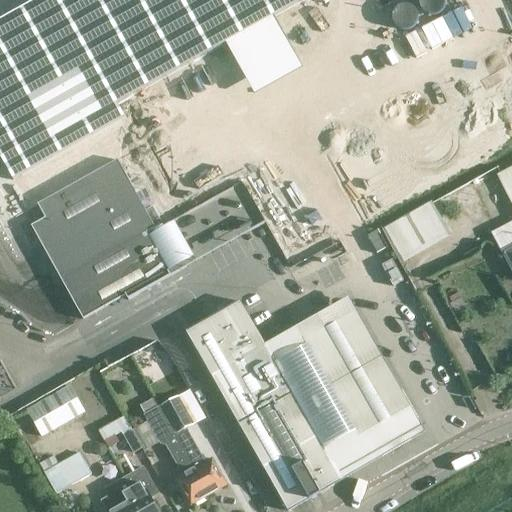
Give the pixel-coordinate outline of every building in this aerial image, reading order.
[(43,0),(0,24),(0,142),(20,178),(131,116),(123,102),(307,0),(43,0)] [(270,47),(254,56),(257,61),(272,52),(270,47)] [(153,208),(146,212),(117,161),(38,205),(45,219),(31,227),(69,294),(83,320),(126,296),(128,300),(128,301),(171,277),(171,276),(154,247),(147,234),(162,226),(153,208)] [(511,169),(499,176),(511,202),(511,169)] [(446,240),(428,209),(386,232),(404,264),(446,240)] [(381,266),(393,287),(403,281),(392,260),(381,266)] [(347,294),(264,343),(292,392),(279,400),(329,489),(428,432),(347,294)] [(264,343),(245,311),(231,319),(224,324),(218,314),(207,321),(190,331),(186,333),(288,511),(292,510),(309,500),(316,496),(320,494),(329,489),(279,400),(292,392),(264,343)] [(38,433),(80,409),(65,382),(23,407),(38,433)] [(175,436),(186,430),(205,419),(189,391),(159,408),(175,436)] [(145,416),(149,423),(136,430),(146,446),(147,449),(160,442),(161,443),(164,441),(175,436),(159,408),(146,415),(145,416)] [(101,427),(106,439),(133,427),(128,416),(101,427)] [(175,436),(209,496),(227,486),(212,459),(203,465),(200,460),(202,459),(186,430),(175,436)] [(132,431),(124,435),(134,453),(142,449),(132,431)] [(186,475),(176,480),(191,506),(209,496),(175,436),(164,441),(179,468),(181,467),(186,475)] [(56,495),(92,475),(80,453),(44,473),(56,495)] [(158,511),(151,499),(158,495),(143,470),(126,480),(132,491),(123,497),(132,511),(158,511)] [(132,511),(123,497),(132,491),(126,480),(105,492),(109,500),(102,504),(106,511),(132,511)]
